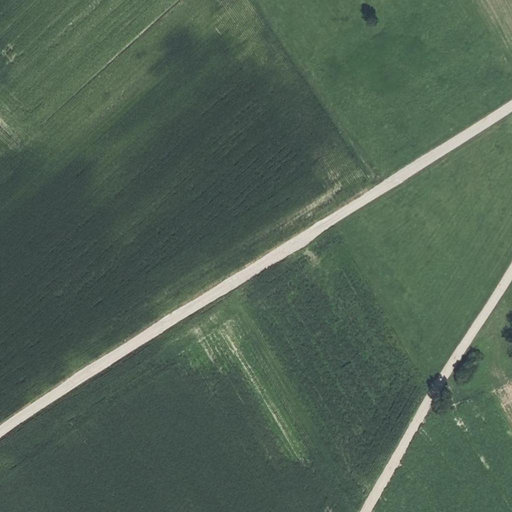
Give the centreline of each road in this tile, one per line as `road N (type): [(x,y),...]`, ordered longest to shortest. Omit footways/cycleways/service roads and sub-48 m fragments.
road 1 (track): [(0,433),(511,104)]
road 2 (track): [(511,268),(363,511)]
